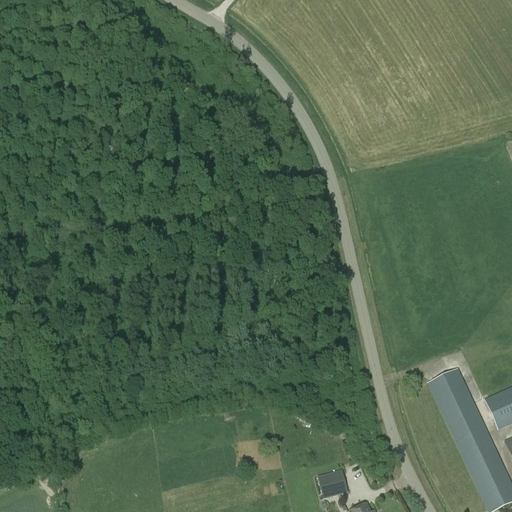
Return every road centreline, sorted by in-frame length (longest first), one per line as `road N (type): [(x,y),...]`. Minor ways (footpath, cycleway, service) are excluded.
road 1 (unclassified): [(430,511),(389,413),(327,161),(279,81),(172,0)]
road 2 (track): [(0,237),(337,200)]
